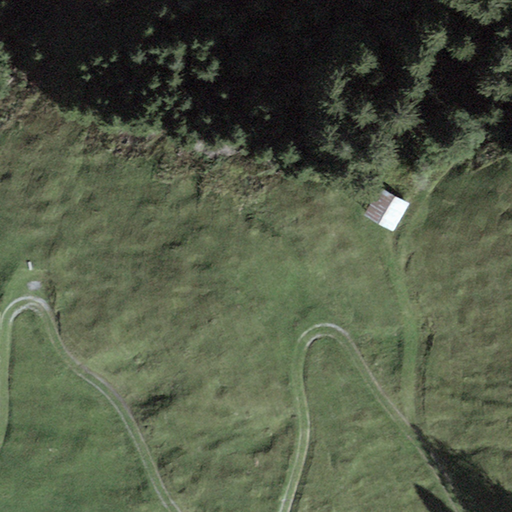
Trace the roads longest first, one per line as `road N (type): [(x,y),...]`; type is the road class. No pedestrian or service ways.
road 1 (track): [(446,511),(341,340),(315,337),(298,362),(307,435),(286,511)]
road 2 (track): [(172,511),(106,394),(60,352),(43,320),(16,310),(5,328),(0,444)]
